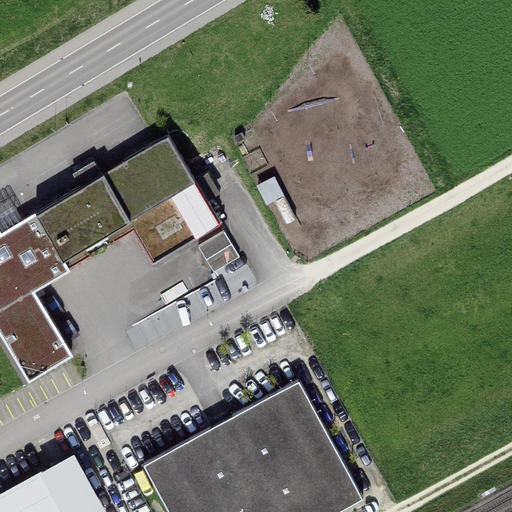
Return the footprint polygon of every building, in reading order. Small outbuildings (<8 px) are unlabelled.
[(219,222),(193,178),(166,134),(0,232),(0,332),(27,378),(70,352),(31,288),(130,229),(150,262),(219,222)] [(211,272),(237,257),(222,231),(196,246),(211,272)] [(333,511),(361,497),(297,378),(141,463),(167,511),(333,511)] [(58,499),(71,492),(56,464),(43,471),(58,499)] [(62,511),(41,472),(0,494),(0,511),(62,511)]
